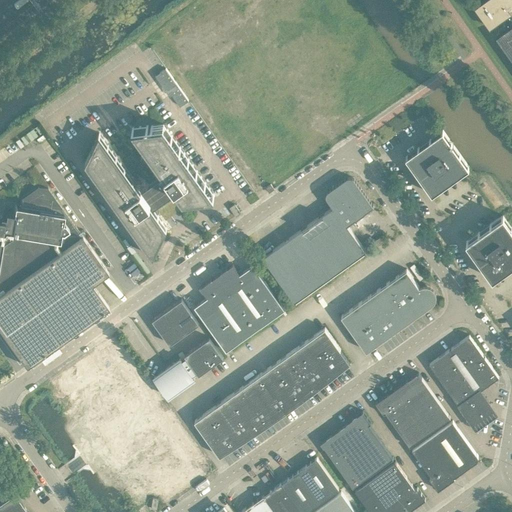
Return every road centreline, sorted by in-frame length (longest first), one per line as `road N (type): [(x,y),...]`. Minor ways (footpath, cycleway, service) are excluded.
road 1 (unclassified): [(0,420),(27,379),(353,146),(467,305)]
road 2 (unclassified): [(178,511),(467,305)]
road 3 (unknown): [(409,346),(502,472)]
road 4 (unknown): [(355,385),(441,511)]
road 5 (unknown): [(152,402),(187,460),(158,485),(145,511)]
road 6 (unknown): [(48,480),(152,402)]
